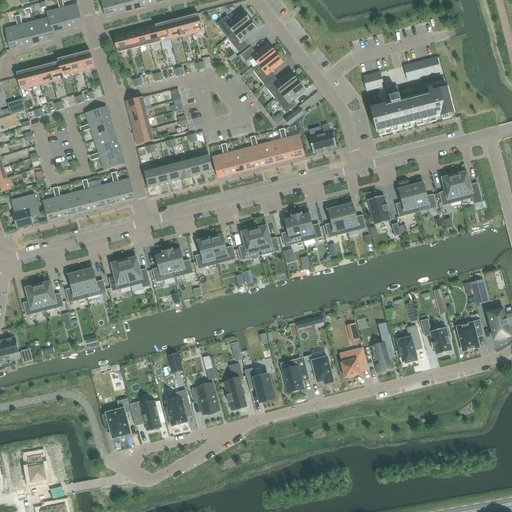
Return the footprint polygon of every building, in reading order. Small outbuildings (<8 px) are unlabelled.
[(101,0),(105,16),(119,13),(120,13),(119,11),(118,11),(115,0),(101,0)] [(115,0),(118,11),(119,11),(125,9),(125,11),(133,9),(131,0),(115,0)] [(131,0),(133,9),(142,7),(141,5),(147,4),(146,0),(131,0)] [(78,4),(63,8),(68,27),(83,23),(78,4)] [(52,31),(67,27),(62,8),(47,12),(52,31)] [(227,17),(217,25),(228,39),(251,21),(243,11),(231,21),(227,17)] [(198,14),(187,17),(192,34),(192,36),(203,33),(198,14)] [(187,17),(177,20),(181,37),(192,34),(187,17)] [(54,37),(52,31),(49,18),(34,22),(39,41),(54,37)] [(17,26),(5,29),(10,50),(19,48),(18,46),(25,44),(20,26),(22,25),(21,20),(16,21),(17,26)] [(177,20),(166,23),(171,40),(171,42),(182,39),(177,20)] [(251,21),(228,39),(239,53),(249,45),(245,40),(258,30),(251,21)] [(22,25),(20,26),(25,44),(39,41),(34,22),(22,25)] [(166,23),(156,25),(160,42),(171,40),(166,23)] [(156,25),(146,28),(150,47),(161,44),(160,42),(156,25)] [(146,28),(135,31),(140,50),(150,47),(146,28)] [(135,31),(125,34),(130,52),(140,50),(135,31)] [(124,34),(113,36),(118,55),(129,52),(124,34)] [(253,49),(242,57),(246,62),(252,57),(259,66),(253,71),(276,53),(269,44),(256,54),(253,49)] [(90,51),(79,54),(84,73),(95,70),(90,51)] [(276,53),(253,71),(264,85),(274,77),(271,72),(283,63),(276,53)] [(79,54),(69,57),(73,74),(74,76),(84,73),(79,54)] [(69,57),(58,60),(63,79),(64,79),(63,76),(73,74),(69,57)] [(437,58),(404,67),(408,81),(441,72),(437,58)] [(53,64),(49,65),(53,82),(63,79),(58,60),(52,61),(53,64)] [(48,65),(38,68),(43,87),(53,84),(48,65)] [(38,68),(28,70),(32,89),(43,87),(38,68)] [(27,70),(16,73),(21,92),(32,89),(27,70)] [(274,77),(264,85),(275,99),(298,81),(291,72),(278,82),(274,77)] [(380,73),(363,77),(367,91),(384,87),(380,73)] [(298,81),(275,99),(286,113),(296,105),(293,100),(305,91),(298,81)] [(385,104),(371,108),(377,133),(454,113),(448,88),(434,91),(435,95),(386,107),(385,104)] [(143,98),(126,102),(129,113),(146,109),(143,98)] [(27,110),(23,99),(8,104),(12,115),(26,110),(27,110)] [(106,107),(86,114),(89,125),(90,127),(108,121),(109,122),(110,121),(106,107)] [(299,108),(284,120),(290,127),(305,115),(299,108)] [(146,109),(129,113),(132,124),(149,119),(146,109)] [(149,119),(132,124),(134,134),(151,130),(149,119)] [(89,125),(85,126),(86,131),(91,130),(95,142),(115,135),(112,127),(110,128),(109,122),(108,121),(90,127),(89,125)] [(325,134),(310,138),(313,154),(337,148),(333,132),(331,133),(329,125),(323,127),(325,134)] [(151,130),(134,134),(137,145),(154,141),(152,132),(151,130)] [(285,134),(280,135),(282,140),(284,139),(289,158),(295,156),(296,158),(305,156),(299,135),(287,138),(285,134)] [(115,135),(95,142),(98,153),(99,156),(118,150),(116,143),(118,143),(115,135)] [(282,140),(270,143),(275,164),(283,161),(283,160),(289,158),(284,139),(282,140)] [(256,141),(251,143),(253,147),(255,147),(260,165),(266,164),(267,166),(275,164),(270,143),(257,146),(256,141)] [(253,147),(241,150),(246,171),(254,169),(253,167),(260,165),(255,147),(253,147)] [(227,149),(222,150),(224,155),(226,154),(231,173),(237,171),(238,173),(246,171),(241,150),(228,153),(227,149)] [(98,153),(94,155),(96,160),(100,158),(104,171),(124,164),(122,155),(120,156),(118,150),(99,156),(98,153)] [(224,155),(212,158),(218,178),(232,175),(231,173),(226,154),(224,155)] [(209,155),(197,158),(202,175),(213,172),(209,155)] [(197,158),(188,161),(192,178),(202,175),(197,158)] [(188,161),(176,164),(180,181),(192,178),(188,161)] [(176,164),(166,166),(171,183),(180,181),(176,164)] [(166,166),(156,169),(160,186),(171,183),(166,166)] [(6,168),(0,169),(0,180),(7,178),(10,178),(6,168)] [(156,169),(145,172),(149,189),(160,186),(156,169)] [(474,204),(482,202),(477,184),(470,186),(467,173),(466,170),(458,172),(459,175),(455,176),(461,201),(473,198),(474,204)] [(443,206),(461,201),(455,176),(442,179),(446,192),(440,194),(443,206)] [(114,183),(101,186),(107,207),(115,205),(115,203),(120,201),(121,201),(116,183),(119,182),(117,177),(112,178),(114,183)] [(7,178),(0,180),(0,193),(11,189),(7,178)] [(119,182),(116,183),(121,201),(120,201),(121,203),(135,200),(130,179),(119,182)] [(90,189),(87,190),(92,209),(98,207),(99,209),(107,207),(101,186),(100,180),(88,184),(88,185),(90,189)] [(433,195),(427,197),(424,184),(411,187),(418,212),(436,208),(433,195)] [(85,191),(72,194),(78,214),(86,212),(85,210),(92,209),(87,190),(90,189),(88,185),(83,186),(85,191)] [(399,190),(403,203),(396,205),(400,217),(418,212),(411,187),(399,190)] [(55,198),(43,201),(48,222),(57,220),(56,218),(63,216),(58,197),(60,197),(59,192),(54,193),(55,198)] [(60,197),(58,197),(63,216),(69,215),(70,217),(78,214),(72,194),(60,197)] [(35,195),(11,201),(13,208),(12,208),(12,209),(18,229),(17,230),(34,226),(34,225),(33,225),(31,217),(40,215),(35,195)] [(385,197),(369,202),(375,227),(391,223),(385,197)] [(344,204),(345,207),(341,208),(347,233),(366,228),(362,216),(356,218),(352,202),(344,204)] [(326,226),(329,238),(347,233),(341,208),(329,211),(332,224),(326,226)] [(297,216),(304,242),(322,237),(319,225),(313,227),(309,213),(301,215),(297,216)] [(288,233),(282,235),(285,247),(304,242),(297,216),(292,217),(293,218),(285,220),(288,233)] [(399,223),(393,225),(396,237),(402,235),(399,223)] [(267,227),(254,230),(261,255),(279,251),(276,238),(270,240),(267,227)] [(246,246),(239,248),(243,260),(261,255),(254,230),(242,233),(246,246)] [(226,249),(223,236),(211,239),(217,264),(235,260),(232,247),(226,249)] [(211,239),(206,240),(206,238),(198,240),(202,255),(196,257),(199,269),(217,264),(211,239)] [(172,251),(172,250),(168,252),(175,278),(193,273),(190,261),(184,262),(180,249),(172,251)] [(168,252),(163,253),(163,251),(155,253),(159,269),(153,270),(156,282),(175,278),(168,252)] [(292,260),(290,251),(283,252),(285,261),(292,260)] [(146,270),(140,271),(136,258),(124,261),(131,287),(142,284),(144,290),(151,288),(146,270)] [(124,261),(112,265),(116,278),(109,279),(113,292),(131,287),(124,261)] [(106,293),(103,281),(97,282),(93,269),(81,272),(88,298),(106,293)] [(69,276),(73,289),(66,291),(70,303),(88,298),(81,272),(69,276)] [(54,296),(51,283),(50,280),(42,282),(43,285),(38,286),(45,311),(63,306),(60,294),(54,296)] [(476,305),(489,302),(483,280),(471,283),(476,305)] [(24,304),(27,316),(45,311),(38,286),(26,289),(30,302),(24,304)] [(413,304),(406,305),(411,323),(417,321),(413,304)] [(499,342),(507,340),(506,338),(510,337),(507,325),(509,325),(507,320),(506,320),(503,309),(487,313),(490,324),(489,325),(490,325),(495,340),(498,340),(499,342)] [(309,326),(308,320),(296,323),(298,329),(309,326)] [(431,332),(428,320),(421,322),(425,337),(431,335),(432,339),(430,339),(433,349),(435,349),(436,355),(452,351),(448,338),(450,338),(448,330),(446,330),(446,328),(431,332)] [(483,332),(480,321),(472,323),(472,324),(457,328),(463,351),(479,347),(475,334),(483,332)] [(386,323),(379,325),(381,334),(388,332),(386,323)] [(295,324),(290,325),(293,337),(298,336),(295,324)] [(348,326),(352,341),(359,340),(355,324),(348,326)] [(421,345),(416,326),(407,329),(409,336),(397,339),(403,362),(405,361),(406,363),(417,360),(414,347),(421,345)] [(384,343),(372,346),(376,362),(378,361),(379,365),(375,366),(377,374),(392,370),(389,359),(395,357),(388,332),(381,334),(384,343)] [(0,357),(19,353),(15,338),(0,341),(0,357)] [(342,364),(346,379),(361,375),(359,366),(367,364),(363,348),(349,352),(350,357),(342,360),(343,363),(342,364)] [(242,360),(240,352),(234,354),(236,362),(242,360)] [(173,374),(182,372),(178,353),(168,356),(173,374)] [(325,384),(334,382),(333,379),(336,378),(334,370),(331,370),(328,358),(313,361),(311,356),(304,358),(309,379),(316,378),(318,383),(324,381),(325,384)] [(288,394),(304,389),(300,373),(307,372),(304,358),(291,361),(293,368),(282,370),(288,394)] [(232,411),(247,406),(240,380),(243,380),(239,364),(230,367),(234,381),(224,384),(228,395),(226,396),(228,403),(230,403),(232,411)] [(213,369),(207,371),(209,380),(216,378),(213,369)] [(261,403),(274,399),(268,375),(255,379),(253,369),(245,371),(250,390),(257,388),(261,403)] [(212,385),(197,389),(204,416),(219,412),(212,385)] [(190,407),(186,391),(177,394),(178,399),(166,402),(171,426),(178,424),(179,425),(181,425),(181,424),(187,422),(184,409),(190,407)] [(124,409),(102,415),(106,431),(110,430),(113,438),(112,438),(113,440),(131,434),(130,433),(125,414),(130,412),(127,399),(122,401),(124,409)] [(145,422),(147,429),(153,427),(154,428),(159,427),(159,426),(161,426),(155,400),(141,404),(140,400),(131,402),(135,425),(145,422)] [(41,456),(27,458),(29,467),(28,467),(30,483),(46,480),(43,465),(42,465),(41,456)]
